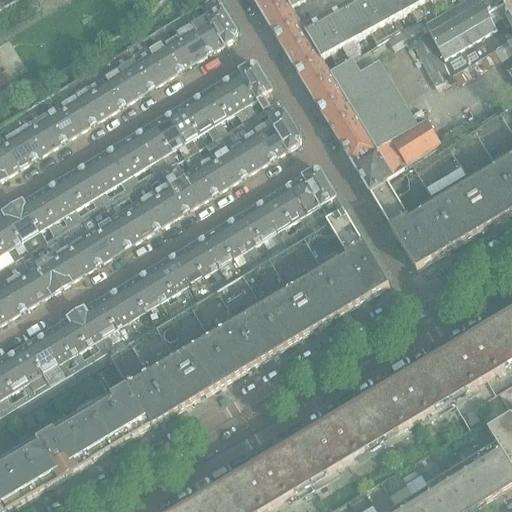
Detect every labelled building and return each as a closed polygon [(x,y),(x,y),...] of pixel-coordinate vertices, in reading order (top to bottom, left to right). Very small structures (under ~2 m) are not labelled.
[(238,36),(215,0),(212,0),(201,7),(227,50),(236,44),(238,36)] [(289,7),(284,0),(258,0),(254,3),(265,21),(289,7)] [(284,0),(289,7),(292,11),(312,0),(284,0)] [(390,42),(375,16),(366,0),(362,0),(345,10),(363,42),(371,38),(376,50),(390,42)] [(402,20),(392,0),(366,0),(375,16),(390,42),(400,35),(394,24),(402,20)] [(433,6),(429,0),(392,0),(402,20),(411,15),(416,26),(422,22),(436,14),(433,6)] [(492,28),(511,15),(511,2),(487,17),(481,5),(478,0),(475,0),(472,2),(460,9),(450,14),(439,21),(436,14),(422,22),(430,37),(452,80),(453,79),(498,53),(498,52),(503,48),(492,28)] [(460,9),(454,0),(429,0),(433,6),(442,1),(450,14),(460,9)] [(454,0),(460,9),(472,2),(471,0),(454,0)] [(489,0),(481,5),(487,17),(511,2),(511,0),(499,0),(500,0),(494,3),(492,0),(489,0)] [(227,50),(201,7),(186,16),(212,58),(227,50)] [(300,26),(292,11),(289,7),(265,21),(276,39),(300,26)] [(363,42),(345,10),(325,20),(350,65),(353,63),(361,59),(355,47),(363,42)] [(507,46),(511,43),(511,15),(492,28),(503,48),(507,46)] [(212,58),(186,16),(170,26),(174,32),(173,32),(177,38),(178,37),(196,68),(212,58)] [(350,65),(325,20),(304,32),(312,46),(322,63),(322,65),(331,60),(338,72),(350,65)] [(395,56),(429,35),(421,23),(388,44),(395,56)] [(196,68),(178,37),(177,38),(169,42),(166,36),(173,32),(174,32),(170,26),(157,34),(183,76),(196,68)] [(312,46),(304,32),(300,26),(276,39),(288,59),(312,46)] [(183,76),(157,34),(149,39),(156,50),(148,55),(167,86),(183,76)] [(452,80),(430,37),(412,47),(434,90),(452,80)] [(167,86),(148,55),(140,59),(136,54),(144,49),(141,44),(128,51),(154,94),(167,86)] [(322,63),(312,46),(288,59),(299,77),(322,63)] [(154,94),(128,51),(114,60),(139,102),(154,94)] [(498,53),(453,79),(459,89),(504,63),(498,53)] [(139,102),(114,60),(99,69),(125,111),(139,102)] [(329,77),(322,65),(322,63),(299,77),(310,95),(332,81),(329,77)] [(418,130),(380,66),(361,77),(353,63),(350,65),(338,72),(329,77),(332,81),(343,99),(354,119),(375,155),(418,130)] [(281,109),(257,68),(250,66),(240,73),(267,118),(281,109)] [(125,111),(99,69),(84,78),(88,83),(94,79),(98,85),(91,89),(110,120),(125,111)] [(13,81),(7,71),(1,75),(0,74),(0,89),(7,85),(13,81)] [(226,81),(252,127),(258,123),(266,118),(267,118),(240,73),(226,81)] [(110,120),(91,89),(82,95),(78,89),(88,83),(84,78),(70,87),(95,129),(110,120)] [(252,127),(226,81),(212,90),(230,121),(236,117),(242,127),(245,131),(252,127)] [(343,99),(332,81),(310,95),(320,113),(343,99)] [(95,129),(70,87),(55,96),(80,138),(95,129)] [(417,274),(511,217),(511,87),(511,88),(511,104),(442,149),(406,171),(402,173),(391,180),(369,194),(386,222),(417,274)] [(230,121),(212,90),(197,99),(223,145),(230,141),(237,137),(234,132),(226,136),(221,127),(230,121)] [(80,138),(55,96),(40,105),(66,146),(80,138)] [(183,108),(206,150),(208,153),(216,149),(223,145),(197,99),(183,108)] [(354,119),(343,99),(320,113),(332,132),(354,119)] [(66,146),(40,105),(27,113),(52,155),(66,146)] [(206,150),(183,108),(168,116),(193,158),(198,155),(206,150)] [(301,142),(285,115),(281,109),(267,118),(266,118),(270,124),(288,155),(300,148),(301,142)] [(52,155),(27,113),(11,122),(37,164),(52,155)] [(193,158),(168,116),(154,125),(172,156),(179,152),(182,158),(175,162),(178,167),(185,163),(193,158)] [(375,155),(354,119),(332,132),(351,164),(357,166),(375,155)] [(37,164),(11,122),(0,129),(0,136),(6,132),(10,139),(3,143),(21,173),(37,164)] [(288,155),(270,124),(262,129),(258,123),(252,127),(274,163),(288,155)] [(406,171),(442,149),(427,124),(418,130),(375,155),(391,180),(402,173),(397,164),(400,162),(406,171)] [(172,156),(154,125),(139,134),(163,174),(169,171),(163,161),(172,156)] [(274,163),(252,127),(245,131),(242,127),(234,132),(237,137),(241,142),(258,172),(274,163)] [(163,174),(139,134),(124,143),(142,174),(150,170),(153,176),(155,179),(163,174)] [(0,173),(6,183),(21,173),(3,143),(0,139),(0,173)] [(258,172),(241,142),(233,147),(230,141),(223,145),(244,181),(258,172)] [(142,174),(124,143),(109,152),(131,190),(138,185),(134,179),(142,174)] [(244,181),(223,145),(216,149),(220,155),(213,159),(231,189),(244,181)] [(131,190),(109,152),(95,161),(113,192),(121,187),(124,193),(131,190)] [(231,189),(213,159),(204,164),(198,155),(193,158),(216,198),(231,189)] [(391,180),(375,155),(357,166),(351,164),(369,194),(391,180)] [(216,198),(193,158),(185,163),(190,172),(183,177),(202,207),(216,198)] [(113,192),(95,161),(81,169),(103,206),(109,203),(105,197),(113,192)] [(202,207),(183,177),(177,166),(169,171),(163,174),(187,216),(202,207)] [(103,206),(81,169),(66,178),(84,210),(92,205),(95,211),(103,206)] [(343,213),(320,174),(314,172),(302,179),(321,210),(328,222),(343,213)] [(187,216),(163,174),(155,179),(153,176),(146,180),(150,188),(158,184),(162,190),(154,195),(172,225),(187,216)] [(84,210),(66,178),(51,187),(73,224),(80,220),(76,214),(84,210)] [(321,210),(302,179),(290,187),(313,225),(317,222),(313,215),(321,210)] [(172,225),(154,195),(150,188),(146,180),(138,185),(131,190),(157,234),(172,225)] [(73,224),(51,187),(37,196),(55,227),(63,222),(66,228),(73,224)] [(313,225),(290,187),(275,196),(294,227),(300,223),(304,230),(313,225)] [(131,190),(124,193),(117,198),(121,206),(129,201),(133,208),(125,212),(143,243),(157,234),(131,190)] [(57,229),(55,227),(37,196),(23,205),(41,235),(48,231),(53,239),(60,235),(64,233),(62,231),(60,227),(57,229)] [(294,227),(275,196),(259,206),(281,244),(288,240),(284,233),(294,227)] [(143,243),(125,212),(117,217),(113,211),(121,206),(117,198),(109,203),(103,206),(129,251),(143,243)] [(23,205),(3,216),(22,247),(19,249),(23,255),(24,257),(45,244),(41,235),(23,205)] [(103,206),(95,211),(87,216),(92,224),(96,230),(113,261),(129,251),(103,206)] [(281,244),(259,206),(245,215),(263,246),(270,241),(275,248),(281,244)] [(173,419),(372,301),(390,290),(373,262),(343,213),(328,222),(320,227),(317,222),(313,225),(304,230),(296,235),(288,240),(281,244),(275,248),(268,252),(270,256),(261,262),(259,258),(253,261),(246,266),(230,275),(224,279),(216,284),(209,288),(207,285),(202,288),(204,291),(201,293),(194,297),(187,302),(172,311),(165,315),(158,319),(151,324),(142,329),(136,332),(121,342),(113,346),(106,351),(113,363),(111,364),(128,391),(152,432),(153,431),(153,432),(173,420),(173,419)] [(263,246),(245,215),(231,223),(253,261),(259,258),(255,251),(263,246)] [(22,247),(3,216),(0,218),(0,242),(11,262),(18,257),(15,252),(19,249),(22,247)] [(113,261),(96,230),(88,235),(84,228),(92,224),(87,216),(80,220),(73,224),(99,269),(113,261)] [(253,261),(231,223),(215,233),(233,264),(241,259),(246,266),(253,261)] [(99,269),(73,224),(66,228),(62,231),(64,233),(60,235),(63,241),(71,236),(75,243),(67,248),(85,277),(99,269)] [(233,264),(215,233),(201,241),(224,279),(230,275),(225,268),(233,264)] [(85,277),(67,248),(63,241),(60,235),(53,239),(54,241),(46,245),(49,250),(56,245),(60,252),(53,256),(71,286),(85,277)] [(224,279),(201,241),(187,250),(205,281),(212,277),(216,284),(224,279)] [(0,268),(11,262),(0,242),(0,268)] [(71,286),(53,256),(49,250),(46,245),(45,244),(24,257),(27,263),(31,261),(34,267),(52,297),(71,286)] [(205,281),(187,250),(172,259),(194,297),(201,293),(196,286),(205,281)] [(52,297),(34,267),(27,272),(23,266),(27,263),(24,257),(23,255),(18,257),(11,262),(38,306),(52,297)] [(194,297),(172,259),(157,268),(175,299),(183,294),(187,302),(194,297)] [(38,306),(11,262),(0,268),(0,274),(24,314),(38,306)] [(175,299),(157,268),(143,277),(165,315),(172,311),(167,304),(175,299)] [(0,274),(0,308),(9,324),(24,314),(0,274)] [(165,315),(143,277),(129,285),(146,317),(151,324),(158,319),(165,315)] [(146,317),(129,285),(114,294),(136,332),(142,329),(138,322),(146,317)] [(136,332),(114,294),(98,304),(116,335),(121,342),(136,332)] [(116,335),(98,304),(83,313),(106,351),(113,346),(109,339),(116,335)] [(0,329),(9,324),(0,308),(0,329)] [(113,363),(106,351),(83,313),(69,322),(87,352),(95,348),(99,355),(92,359),(99,372),(111,364),(113,363)] [(511,316),(506,320),(500,323),(511,342),(511,316)] [(87,352),(69,322),(54,331),(73,361),(77,369),(84,381),(99,372),(92,359),(84,364),(80,357),(87,352)] [(511,369),(511,342),(500,323),(500,322),(498,323),(471,340),(472,342),(458,351),(457,348),(429,365),(453,405),(511,369)] [(73,361),(54,331),(40,339),(70,390),(84,381),(77,369),(69,373),(65,366),(73,361)] [(70,390),(40,339),(25,348),(55,398),(70,390)] [(55,398),(25,348),(10,357),(40,407),(55,398)] [(40,407),(10,357),(0,363),(0,372),(14,397),(22,392),(27,399),(19,404),(26,416),(40,407)] [(382,446),(453,405),(429,365),(401,381),(402,384),(388,393),(386,390),(359,407),(382,446)] [(14,397),(0,372),(0,403),(12,424),(26,416),(19,404),(11,409),(6,401),(14,397)] [(47,494),(134,443),(152,432),(128,391),(112,401),(114,405),(104,411),(96,398),(72,413),(79,426),(57,439),(54,435),(38,445),(40,449),(2,472),(0,468),(0,504),(4,511),(16,511),(47,494)] [(0,432),(12,424),(0,403),(0,432)] [(312,488),(382,446),(359,407),(330,423),(332,426),(318,435),(316,432),(288,449),(312,488)] [(47,421),(42,412),(41,411),(34,416),(40,425),(47,421)] [(511,416),(488,432),(496,446),(511,471),(511,416)] [(36,427),(31,418),(22,423),(28,432),(36,427)] [(511,489),(511,471),(496,446),(472,461),(496,499),(511,489)] [(230,511),(272,511),(312,488),(288,449),(260,465),(262,468),(248,476),(246,474),(218,491),(230,511)] [(496,499),(472,461),(456,471),(480,509),(496,499)] [(475,511),(480,509),(456,471),(440,481),(459,511),(475,511)] [(459,511),(440,481),(424,491),(436,511),(459,511)] [(230,511),(218,491),(190,507),(192,510),(187,511),(230,511)] [(436,511),(424,491),(408,501),(414,511),(436,511)] [(414,511),(408,501),(391,511),(392,511),(414,511)]
